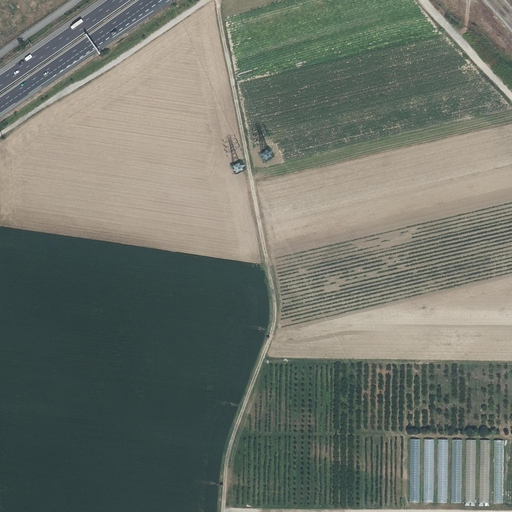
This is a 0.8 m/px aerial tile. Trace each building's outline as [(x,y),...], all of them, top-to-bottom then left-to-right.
[(410,439),(410,502),(419,502),(419,439),(410,439)] [(433,502),(434,439),(424,439),(424,502),(433,502)] [(438,439),(437,502),(447,502),(448,439),(438,439)] [(461,483),(461,440),(452,439),(451,502),(461,502),(461,483)] [(465,440),(465,502),(475,502),(475,440),(465,440)] [(489,503),(489,440),(479,440),(479,503),(489,503)] [(494,440),(494,503),(502,503),(502,440),(494,440)]
